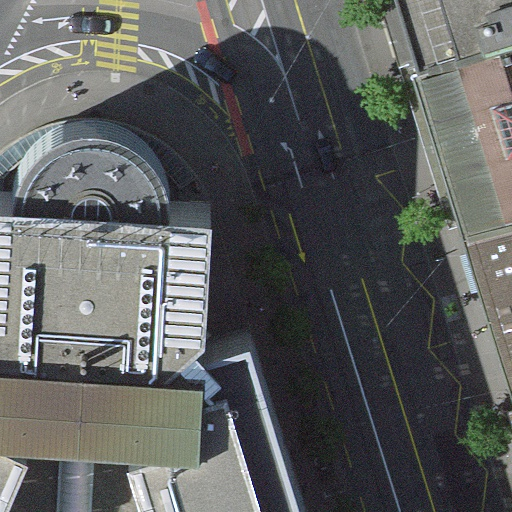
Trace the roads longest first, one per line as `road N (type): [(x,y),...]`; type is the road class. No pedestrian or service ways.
road 1 (secondary): [(422,511),(277,62)]
road 2 (tertiary): [(277,62),(118,22),(63,17),(0,28)]
